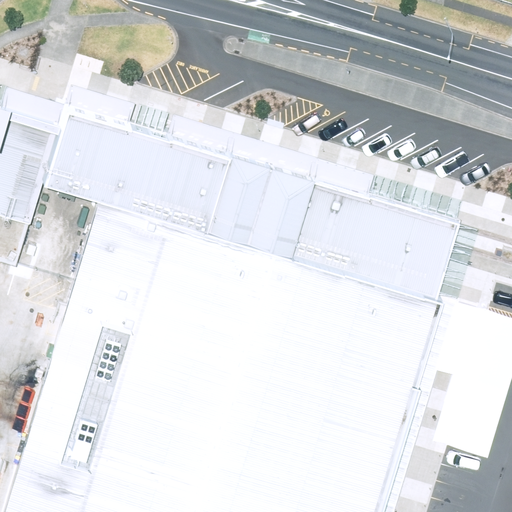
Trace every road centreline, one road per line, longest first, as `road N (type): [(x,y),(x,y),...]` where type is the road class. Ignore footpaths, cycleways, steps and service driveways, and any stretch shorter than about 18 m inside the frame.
road 1 (secondary): [(511,76),(322,19)]
road 2 (secondary): [(322,19),(237,17),(175,0)]
